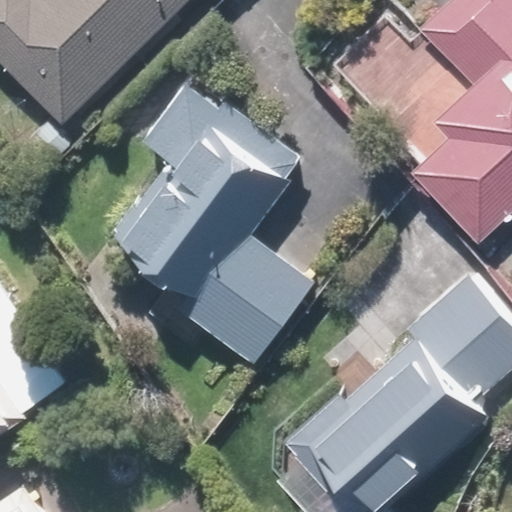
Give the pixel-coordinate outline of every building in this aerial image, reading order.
[(0,0),(0,52),(69,121),(187,0),(0,0)] [(449,49),(403,90),(402,111),(415,124),(409,129),(432,155),(421,165),(485,236),(511,212),(511,0),(444,0),(423,20),(449,49)] [(296,166),(305,156),(204,68),(148,131),(177,157),(115,227),(184,288),(177,295),(249,358),(319,280),(259,227),(305,174),(296,166)] [(295,432),(308,447),(283,470),(320,511),(361,511),(377,497),(381,502),(511,381),(511,308),(474,267),(295,432)] [(0,425),(22,411),(0,378),(0,425)] [(0,511),(50,511),(24,475),(0,491),(0,511)]
